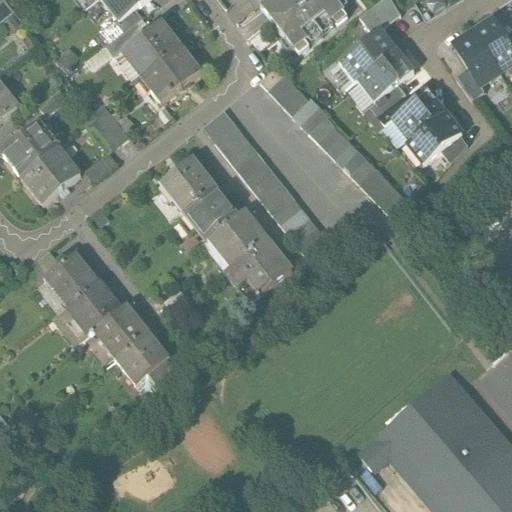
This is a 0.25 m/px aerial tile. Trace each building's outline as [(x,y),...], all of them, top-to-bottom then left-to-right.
[(99,0),(118,24),(119,25),(133,13),(150,0),(99,0)] [(253,0),(262,10),(275,0),(253,0)] [(275,0),(262,10),(260,12),(295,57),(296,56),(300,60),(309,53),(305,48),(333,26),(337,31),(346,24),(342,19),(345,17),(330,0),(275,0)] [(333,26),(305,48),(309,53),(300,60),(296,56),(295,57),(301,65),(373,9),(365,0),(330,0),(345,17),(342,19),(346,24),(337,31),(333,26)] [(375,9),(359,21),(373,40),(381,34),(381,35),(401,20),(388,0),(375,9)] [(133,13),(119,25),(118,24),(115,27),(123,37),(135,28),(141,23),(133,13)] [(161,25),(143,39),(142,38),(120,55),(121,57),(139,80),(179,49),(180,49),(161,25)] [(511,53),(507,45),(494,25),(474,38),(499,78),(511,70),(511,53)] [(123,37),(106,51),(114,62),(121,57),(120,55),(142,38),(135,28),(123,37)] [(373,40),(339,67),(355,88),(358,87),(397,56),(381,35),(381,34),(373,40)] [(499,78),(474,38),(453,51),(469,75),(480,93),(481,93),(500,80),(499,78)] [(179,49),(139,80),(160,107),(200,76),(179,49)] [(397,56),(358,87),(374,108),(398,90),(414,78),(397,56)] [(259,86),(267,95),(283,80),(285,78),(276,70),(259,86)] [(469,75),(456,84),(471,106),(484,98),(481,93),(480,93),(469,75)] [(267,95),(275,104),(292,88),(283,80),(267,95)] [(292,88),(275,104),(284,112),(300,97),(292,88)] [(398,90),(374,108),(369,112),(376,121),(402,102),(405,99),(398,90)] [(0,124),(16,112),(0,91),(0,124)] [(58,95),(39,110),(47,120),(66,105),(58,95)] [(300,97),(284,112),(292,121),(308,106),(308,105),(300,97)] [(409,112),(392,125),(392,126),(408,146),(409,147),(445,119),(428,97),(409,112)] [(402,102),(376,121),(385,132),(392,126),(392,125),(409,112),(402,102)] [(308,106),(292,121),(300,130),(319,112),(311,103),(308,106)] [(127,141),(102,109),(93,116),(97,120),(119,148),(127,141)] [(319,112),(300,130),(309,138),(326,122),(327,120),(319,112)] [(234,129),(223,115),(203,131),(214,145),(234,129)] [(445,119),(409,147),(408,146),(407,147),(424,169),(441,156),(460,141),(462,140),(445,119)] [(119,148),(97,120),(84,130),(106,158),(119,148)] [(326,122),(309,138),(317,147),(334,131),(326,122)] [(40,126),(1,157),(20,181),(57,152),(59,150),(40,126)] [(234,129),(214,145),(221,155),(242,138),(234,129)] [(334,131),(317,147),(325,155),(342,139),(334,131)] [(242,138),(221,155),(229,164),(249,148),(242,138)] [(342,139),(325,155),(334,164),(351,148),(342,139)] [(460,141),(441,156),(451,168),(468,151),(460,141)] [(424,169),(407,147),(400,152),(417,174),(424,169)] [(249,148),(229,164),(236,173),(257,157),(249,148)] [(351,148),(334,164),(342,173),(359,157),(351,148)] [(57,152),(20,181),(42,210),(80,180),(57,152)] [(264,167),(257,157),(236,173),(244,183),(264,167)] [(359,157),(342,173),(350,181),(367,165),(359,157)] [(191,163),(160,187),(163,191),(160,193),(172,208),(175,206),(184,217),(215,192),(191,163)] [(367,165),(350,181),(359,190),(375,174),(367,165)] [(264,167),(244,183),(251,192),(271,176),(264,167)] [(375,174),(359,190),(367,199),(384,183),(375,174)] [(271,176),(251,192),(259,202),(279,186),(271,176)] [(384,183),(367,199),(375,207),(392,192),(384,183)] [(279,186),(259,202),(266,211),(286,195),(279,186)] [(237,221),(215,192),(184,217),(187,221),(186,222),(195,234),(196,233),(206,245),(212,241),(237,221)] [(392,192),(375,207),(384,216),(400,200),(392,192)] [(286,195),(266,211),(273,221),(294,204),(286,195)] [(400,200),(384,216),(392,225),(408,209),(400,200)] [(294,204),(273,221),(281,230),(301,214),(294,204)] [(301,214),(281,230),(288,239),(309,223),(301,214)] [(237,221),(212,241),(234,269),(266,244),(243,216),(237,221)] [(309,223),(288,239),(296,249),(316,233),(309,223)] [(316,233),(296,249),(303,258),(324,242),(316,233)] [(331,252),(324,242),(303,258),(311,268),(331,252)] [(234,269),(225,276),(237,291),(247,283),(260,300),(291,275),(266,244),(234,269)] [(75,256),(49,277),(56,286),(53,289),(68,308),(98,285),(75,256)] [(68,308),(66,311),(75,323),(63,333),(75,349),(93,335),(120,313),(98,285),(68,308)] [(120,313),(93,335),(104,349),(105,348),(117,362),(148,337),(126,309),(120,313)] [(117,362),(115,363),(125,375),(129,371),(140,385),(147,379),(166,364),(168,362),(148,337),(117,362)] [(166,364),(147,379),(154,388),(173,373),(166,364)] [(449,380),(359,455),(379,478),(393,466),(431,511),(511,511),(511,449),(510,452),(449,380)] [(9,420),(18,432),(36,418),(26,406),(9,420)]
